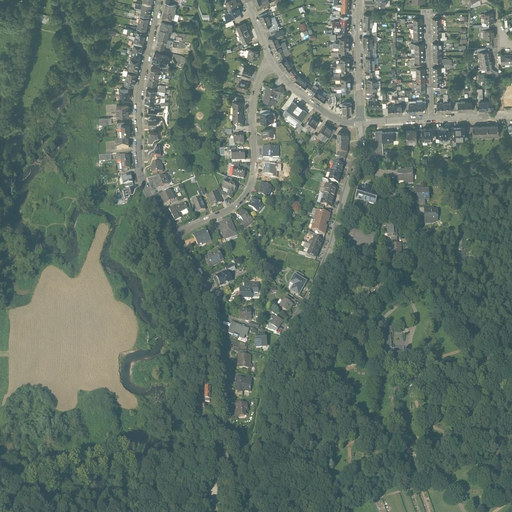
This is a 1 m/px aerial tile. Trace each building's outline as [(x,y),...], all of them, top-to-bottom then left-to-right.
[(45,1),(39,0),(39,5),(37,5),(37,9),(38,9),(38,10),(45,10),(46,6),(44,6),(45,1)] [(234,0),(229,0),(226,2),(229,9),(237,6),(236,4),(234,0)] [(341,4),(341,7),(340,11),(341,12),(341,13),(345,13),(345,12),(349,12),(349,4),(341,4)] [(238,9),(237,6),(229,9),(233,17),(240,14),(238,9)] [(166,7),(165,16),(171,17),(175,18),(177,18),(178,9),(166,7)] [(259,16),(261,22),(269,19),(268,16),(267,13),(259,16)] [(492,15),(484,15),(484,23),(489,23),(493,23),(492,15)] [(163,25),(172,27),(173,27),(175,18),(171,17),(165,16),(163,25)] [(341,17),(340,17),(340,22),(340,25),(348,25),(348,18),(345,17),(345,16),(341,16),(341,17)] [(264,28),(268,27),(272,25),(269,19),(261,22),(264,28)] [(237,27),(240,35),(248,32),(245,24),(237,27)] [(170,34),(172,27),(163,25),(161,32),(170,34)] [(340,25),(340,27),(340,32),(340,34),(344,34),(344,32),(348,32),(348,25),(340,25)] [(493,30),(489,30),(479,30),(480,39),(493,38),(493,30)] [(277,39),(278,38),(279,39),(281,38),(281,37),(283,36),(280,31),(279,31),(275,33),(276,35),(268,38),(271,44),(278,41),(277,39)] [(248,32),(240,35),(244,43),(251,40),(248,32)] [(159,43),(168,45),(170,45),(171,39),(160,37),(159,43)] [(276,49),(281,47),(279,44),(278,41),(271,44),(273,50),(276,49)] [(134,51),(135,49),(131,48),(131,49),(130,48),(131,43),(129,42),(128,47),(127,46),(126,49),(130,50),(130,51),(131,51),(131,50),(134,51)] [(159,43),(157,52),(166,54),(168,48),(168,45),(159,43)] [(170,50),(175,51),(176,55),(180,55),(181,52),(178,52),(178,46),(174,46),(170,45),(168,45),(168,48),(170,49),(170,50)] [(276,49),(281,60),(285,57),(283,52),(281,47),(276,49)] [(258,51),(249,49),(247,57),(257,59),(258,51)] [(157,52),(154,62),(163,64),(164,59),(171,60),(172,55),(166,54),(157,52)] [(503,68),(505,66),(504,64),(511,64),(511,55),(500,56),(501,65),(501,67),(503,68)] [(278,62),(282,67),(288,63),(285,57),(281,60),(278,62)] [(285,72),(288,70),(292,68),(288,63),(282,67),(285,72)] [(140,66),(131,64),(130,71),(138,73),(140,66)] [(244,66),(241,74),(250,77),(253,69),(244,66)] [(152,71),(151,71),(150,74),(152,75),(151,78),(161,80),(165,81),(165,80),(167,71),(153,68),(152,71)] [(295,79),(297,76),(292,68),(288,70),(295,79)] [(292,82),(297,86),(303,80),(297,76),(295,79),(292,82)] [(303,90),(305,87),(308,84),(303,80),(297,86),(303,90)] [(239,81),(237,89),(246,91),(248,83),(241,81),(239,81)] [(148,91),(157,93),(161,94),(162,87),(158,86),(159,85),(150,83),(148,91)] [(277,88),(267,85),(262,101),(275,104),(276,100),(275,100),(277,93),(276,93),(277,88)] [(281,85),(277,88),(276,93),(277,93),(281,94),(283,93),(285,91),(281,85)] [(482,89),(477,89),(478,102),(479,111),(486,110),(485,101),(482,101),(482,89)] [(311,97),(316,101),(321,94),(316,90),(314,93),(311,97)] [(148,91),(146,99),(155,101),(157,93),(148,91)] [(134,95),(125,93),(123,100),(132,101),(134,95)] [(321,94),(316,101),(322,104),(327,98),(325,96),(321,94)] [(402,110),(402,105),(398,105),(398,100),(397,100),(397,97),(394,97),(394,100),(394,106),(395,115),(402,114),(402,110)] [(511,100),(502,101),(502,109),(511,108),(511,100)] [(297,104),(292,101),(283,113),(286,116),(297,125),(306,112),(302,108),(297,104)] [(235,106),(235,114),(241,114),(241,106),(243,106),(243,102),(233,102),(233,106),(235,106)] [(144,111),(153,113),(153,111),(154,106),(145,105),(144,111)] [(128,106),(118,106),(118,110),(119,110),(119,114),(120,114),(127,115),(128,106)] [(273,122),(275,122),(275,120),(276,120),(275,116),(274,116),(270,116),(270,113),(261,113),(261,123),(273,123),(273,122)] [(241,114),(235,114),(235,122),(233,122),(233,126),(242,126),(242,122),(241,122),(241,114)] [(318,122),(311,116),(304,125),(312,131),(316,125),(318,122)] [(127,123),(115,123),(115,133),(127,132),(127,123)] [(332,130),(324,124),(317,134),(325,140),(329,134),(332,130)] [(472,129),(472,138),(473,138),(473,137),(476,136),(476,137),(484,137),(484,136),(487,136),(487,137),(495,137),(494,136),(498,135),(498,137),(498,127),(472,129)] [(448,144),(449,143),(448,130),(443,130),(442,128),(439,128),(439,130),(439,140),(440,143),(440,144),(448,144)] [(464,129),(454,129),(454,136),(454,141),(459,141),(459,139),(464,139),(464,129)] [(262,136),(262,141),(272,140),(271,134),(273,134),(272,130),(263,130),(263,131),(262,132),(262,136)] [(406,142),(412,142),(412,144),(416,143),(416,131),(406,131),(406,142)] [(422,140),(426,140),(426,141),(432,141),(432,131),(422,131),(422,140)] [(338,133),(337,135),(337,145),(340,145),(340,152),(340,153),(347,153),(347,140),(348,140),(348,137),(346,135),(344,135),(343,134),(341,134),(340,133),(338,133)] [(393,140),(393,134),(382,134),(382,143),(393,143),(393,140)] [(244,135),(233,135),(234,144),(244,144),(244,135)] [(128,141),(123,142),(123,139),(115,140),(116,148),(128,147),(128,141)] [(149,159),(156,158),(160,157),(159,147),(148,149),(149,159)] [(263,148),(264,159),(271,158),(278,158),(278,147),(263,148)] [(244,151),(231,152),(232,161),(245,161),(244,151)] [(130,160),(121,162),(123,169),(132,167),(130,160)] [(156,164),(150,165),(152,174),(157,174),(157,173),(162,172),(160,165),(160,163),(157,164),(156,164)] [(334,163),(331,171),(341,174),(344,166),(334,163)] [(231,166),(232,164),(229,164),(227,172),(228,172),(227,176),(243,179),(245,171),(238,170),(233,169),(234,167),(231,166)] [(276,166),(263,166),(263,171),(264,171),(264,176),(270,176),(270,179),(276,179),(276,171),(281,171),(281,166),(276,166)] [(413,169),(404,170),(404,171),(398,171),(398,180),(407,180),(407,182),(413,182),(413,169)] [(341,174),(331,171),(329,171),(328,174),(330,175),(328,180),(338,183),(340,177),(341,174)] [(124,184),(128,184),(128,185),(129,184),(135,183),(133,175),(129,175),(122,176),(124,184)] [(166,183),(165,177),(160,179),(153,181),(156,190),(167,187),(166,183)] [(222,188),(223,189),(229,192),(226,197),(231,200),(234,194),(235,194),(237,189),(236,189),(237,186),(231,183),(225,181),(222,188)] [(270,187),(262,184),(260,188),(261,188),(258,195),(267,199),(270,193),(271,193),(273,190),(269,188),(270,187)] [(325,190),(324,196),(333,198),(334,194),(335,194),(336,189),(325,186),(324,190),(325,190)] [(372,188),(365,187),(364,189),(358,188),(355,199),(361,201),(362,200),(369,201),(368,203),(375,204),(377,193),(371,191),(372,188)] [(419,202),(423,202),(423,201),(429,200),(428,192),(427,192),(427,189),(422,189),(420,189),(421,192),(417,193),(418,199),(419,202)] [(170,203),(171,203),(174,201),(173,201),(169,192),(167,193),(161,196),(163,201),(162,202),(164,206),(170,203)] [(217,193),(207,198),(211,208),(222,204),(219,197),(217,193)] [(333,198),(324,196),(322,201),(321,201),(320,205),(324,206),(330,208),(332,202),(332,203),(333,198)] [(200,199),(191,203),(196,214),(205,211),(200,199)] [(252,203),(251,203),(248,207),(256,212),(259,209),(260,210),(262,206),(260,205),(260,204),(254,200),(252,203)] [(175,207),(169,210),(174,219),(179,216),(179,214),(187,210),(184,203),(175,208),(175,207)] [(431,210),(425,210),(425,216),(424,216),(424,221),(433,221),(433,219),(437,219),(436,211),(433,211),(431,211),(431,210)] [(248,217),(247,216),(244,212),(237,216),(241,221),(238,223),(241,226),(241,227),(243,230),(253,222),(249,217),(248,217)] [(330,215),(323,213),(316,212),(315,216),(328,220),(330,215)] [(328,220),(315,216),(314,221),(326,225),(326,223),(328,223),(328,220)] [(220,227),(219,228),(221,233),(224,241),(228,239),(227,237),(235,234),(230,221),(219,225),(220,227)] [(325,227),(326,225),(314,221),(312,227),(326,230),(327,227),(325,227)] [(387,225),(388,237),(390,237),(396,236),(395,224),(387,225)] [(326,230),(312,227),(311,231),(319,233),(318,234),(324,236),(326,230)] [(204,242),(205,244),(211,241),(205,231),(201,233),(202,233),(193,238),(197,246),(204,242)] [(457,235),(459,273),(466,273),(466,265),(465,262),(465,251),(465,247),(465,236),(465,235),(457,235)] [(465,236),(465,247),(507,246),(507,235),(465,236)] [(322,242),(314,239),(310,247),(319,250),(322,242)] [(400,243),(397,243),(391,244),(392,254),(401,253),(400,243)] [(319,250),(310,247),(305,245),(303,249),(309,251),(307,255),(312,257),(316,259),(319,250)] [(218,247),(209,253),(211,256),(218,252),(220,251),(218,247)] [(465,251),(465,262),(507,261),(507,250),(465,251)] [(211,256),(205,259),(211,268),(223,261),(218,252),(211,256)] [(466,265),(466,273),(508,271),(507,264),(466,265)] [(235,270),(233,265),(225,269),(227,273),(228,273),(235,270)] [(220,286),(220,287),(228,283),(232,282),(228,273),(227,273),(224,274),(224,273),(221,275),(222,275),(216,278),(220,286)] [(302,280),(296,277),(294,276),(291,283),(295,285),(290,292),(299,297),(307,283),(302,280)] [(257,285),(244,285),(244,291),(240,291),(240,299),(251,299),(251,293),(257,293),(257,285)] [(286,297),(284,300),(285,300),(283,303),(280,308),(288,313),(293,305),(291,304),(293,301),(286,297)] [(251,310),(240,310),(240,320),(251,320),(251,317),(253,317),(253,313),(251,313),(251,310)] [(276,317),(271,325),(269,324),(268,330),(276,332),(283,322),(276,317)] [(248,330),(231,324),(228,334),(233,335),(233,337),(238,339),(238,337),(243,339),(244,334),(246,335),(248,330)] [(388,363),(404,362),(403,355),(406,355),(405,350),(403,351),(403,348),(392,349),(390,333),(392,333),(392,328),(384,328),(384,333),(386,355),(388,355),(388,363)] [(264,339),(264,336),(257,337),(257,340),(255,340),(256,348),(266,347),(265,339),(264,339)] [(250,356),(239,356),(239,368),(250,368),(250,356)] [(236,380),(236,381),(235,392),(243,393),(243,389),(250,390),(251,381),(243,380),(243,381),(236,380)] [(247,404),(236,406),(237,417),(243,417),(242,412),(247,411),(247,404)]
